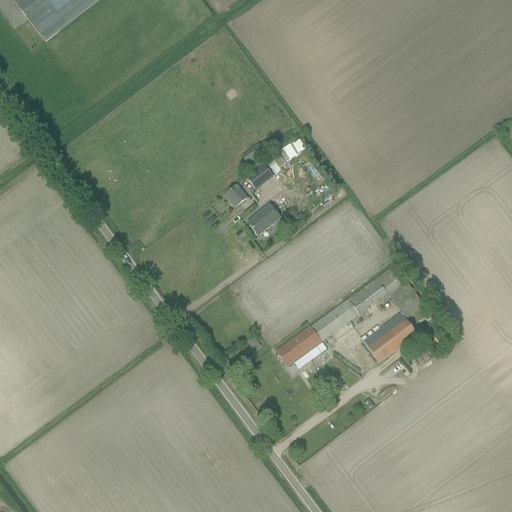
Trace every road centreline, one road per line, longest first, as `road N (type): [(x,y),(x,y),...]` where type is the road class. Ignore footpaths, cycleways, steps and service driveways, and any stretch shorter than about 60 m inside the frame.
road 1 (unclassified): [(316,511),(0,98)]
road 2 (unknown): [(270,452),(369,378),(407,379),(414,371),(406,353)]
